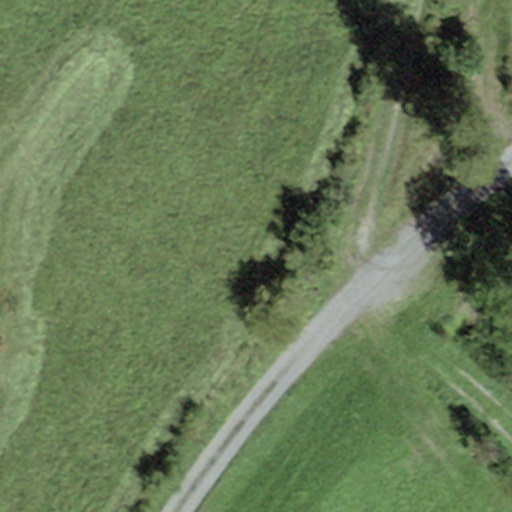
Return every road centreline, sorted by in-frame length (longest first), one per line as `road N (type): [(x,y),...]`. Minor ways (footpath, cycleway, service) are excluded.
road 1 (track): [(173,511),(241,413),(368,271)]
road 2 (track): [(404,0),(355,211),(368,271)]
road 3 (track): [(368,271),(511,418)]
road 4 (track): [(368,271),(511,161)]
road 5 (track): [(490,0),(477,53),(482,97),(511,152)]
